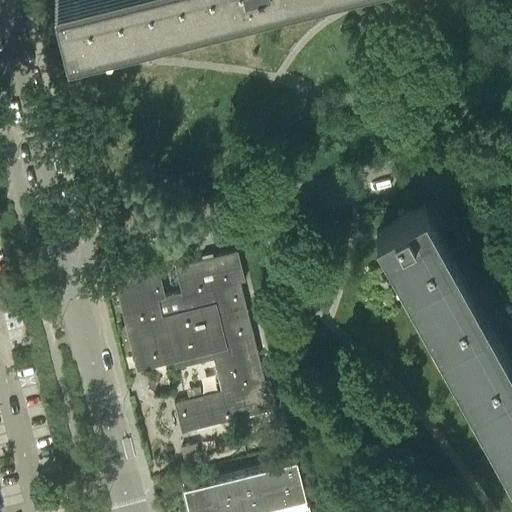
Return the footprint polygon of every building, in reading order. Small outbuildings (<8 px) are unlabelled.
[(62,0),(69,25),(169,0),(62,0)] [(377,224),(378,226),(383,234),(511,465),(511,355),(440,226),(444,224),(428,196),(424,198),(377,224)] [(264,377),(239,279),(244,278),(236,248),(174,263),(181,290),(164,294),(157,266),(114,277),(136,368),(173,358),(175,366),(213,356),(221,388),(174,400),(181,430),(276,406),(269,376),(264,377)] [(196,441),(180,445),(183,457),(199,453),(196,441)] [(306,494),(296,455),(182,484),(189,511),(236,511),(268,504),(270,511),(268,511),(310,511),(308,501),(307,502),(305,495),(306,494)]
